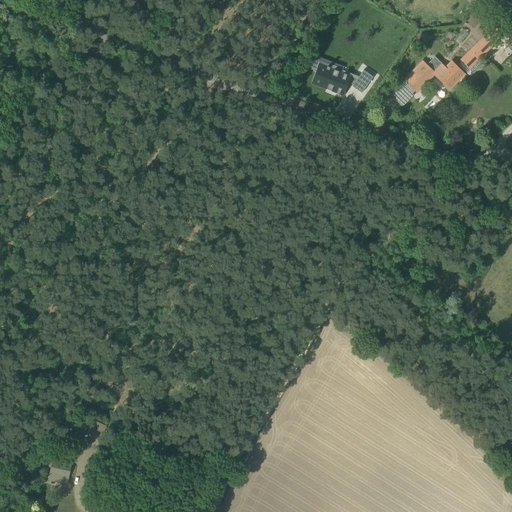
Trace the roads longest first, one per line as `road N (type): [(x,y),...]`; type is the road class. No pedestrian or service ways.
road 1 (unclassified): [(511,146),(431,143),(14,0)]
road 2 (track): [(511,121),(489,147),(362,240),(215,511)]
